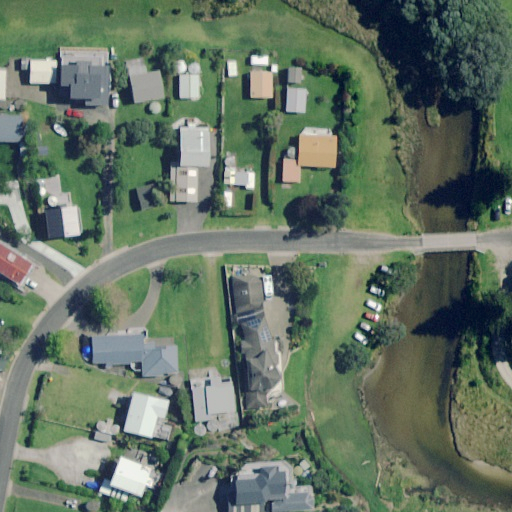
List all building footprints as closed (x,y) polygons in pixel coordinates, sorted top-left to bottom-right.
[(146,74),(143,59),(126,62),(134,104),(163,99),(158,72),(146,74)] [(55,62),(30,61),(29,84),(54,85),(55,62)] [(235,78),(236,62),(227,62),(226,77),(235,78)] [(60,64),(59,86),(59,90),(96,92),(96,87),(97,66),(60,64)] [(300,83),(300,68),(288,69),(288,84),(300,83)] [(271,74),(250,73),(249,98),(270,99),(271,74)] [(198,77),(179,76),(179,99),(198,99),(198,77)] [(305,91),(286,90),(285,113),(304,114),(305,91)] [(0,142),(20,143),(21,118),(0,116),(0,142)] [(207,168),(208,132),(197,132),(197,120),(184,120),(184,132),(179,131),(179,163),(170,163),(170,203),(196,203),(197,168),(207,168)] [(334,168),(335,135),(297,133),(296,159),(283,158),(281,182),(298,183),(299,167),(334,168)] [(40,134),(32,135),(34,148),(42,147),(40,134)] [(224,185),(245,186),(245,189),(254,190),(254,174),(234,173),(234,166),(225,165),(224,185)] [(162,206),(157,185),(136,190),(141,211),(162,206)] [(230,209),(231,192),(221,192),(220,208),(230,209)] [(77,232),(73,205),(43,209),(46,236),(77,232)] [(30,266),(0,247),(0,273),(19,285),(30,266)] [(227,280),(229,299),(233,298),(235,312),(263,308),(259,275),(227,280)] [(246,391),(246,408),(266,408),(266,395),(280,378),(273,366),(278,363),(274,352),(274,340),(271,338),(264,315),(240,322),(243,333),(243,340),(239,340),(240,353),(245,352),(246,368),(242,368),(244,391),(246,391)] [(92,364),(143,361),(145,377),(165,376),(164,372),(178,372),(176,345),(154,346),(153,341),(143,342),(142,332),(90,336),(92,364)] [(219,385),(217,369),(202,371),(205,388),(191,390),(194,423),(210,421),(210,415),(234,413),(230,383),(219,385)] [(161,426),(163,420),(167,402),(132,394),(123,432),(151,439),(151,437),(170,442),(173,428),(161,426)] [(112,437),(96,432),(94,439),(109,444),(112,437)] [(140,497),(143,488),(159,494),(165,477),(153,473),(152,476),(148,474),(139,471),(140,466),(118,458),(110,482),(103,480),(99,493),(126,502),(129,493),(140,497)] [(279,461),(245,464),(246,474),(230,475),(231,486),(221,487),(222,506),(235,505),(235,511),(263,511),(263,501),(274,500),(274,511),(297,511),(312,511),(311,487),(292,488),(289,488),(288,471),(279,461)]
